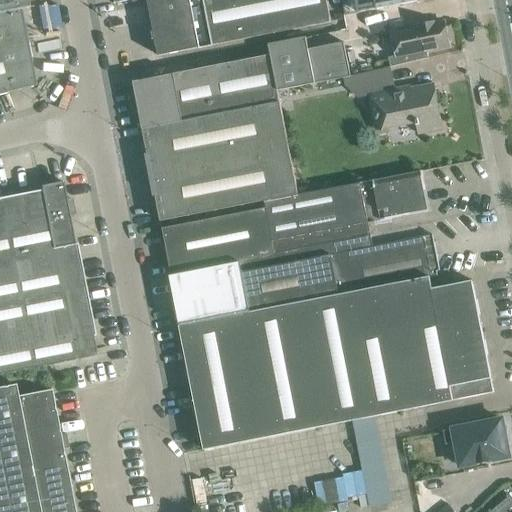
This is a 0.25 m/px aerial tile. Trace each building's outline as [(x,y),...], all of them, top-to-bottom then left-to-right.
[(0,0),(0,12),(20,8),(20,9),(28,7),(26,0),(0,0)] [(147,0),(158,56),(331,23),(326,0),(147,0)] [(417,1),(416,0),(341,0),(345,15),(417,1)] [(20,8),(0,12),(0,94),(15,91),(14,91),(35,86),(34,82),(26,43),(29,42),(29,41),(26,42),(20,9),(20,8)] [(445,25),(444,23),(433,25),(432,22),(412,26),(412,29),(386,34),(391,57),(388,58),(390,67),(428,58),(426,51),(449,46),(449,44),(450,41),(449,35),(446,33),(446,30),(444,31),(443,25),(445,25)] [(133,82),(142,129),(280,102),(277,91),(350,77),(344,43),(308,50),(306,37),(268,45),(270,56),(133,82)] [(418,134),(442,130),(433,84),(410,89),(410,86),(368,95),(375,131),(416,123),(418,134)] [(280,102),(142,129),(147,154),(145,155),(153,197),(155,196),(160,221),(298,195),(280,102)] [(266,208),(162,229),(171,274),(240,260),(370,235),(368,223),(372,222),(380,221),(396,218),(429,211),(422,174),(421,171),(264,202),(266,208)] [(0,303),(82,287),(68,215),(73,214),(71,199),(65,200),(61,182),(39,186),(40,193),(0,200),(0,303)] [(274,254),(240,260),(242,272),(242,275),(243,274),(247,295),(239,297),(236,305),(238,311),(237,311),(238,315),(250,313),(437,276),(436,271),(439,271),(432,235),(372,247),(370,235),(274,254)] [(204,450),(453,401),(493,393),(472,282),(472,281),(439,288),(437,276),(250,313),(238,315),(179,327),(199,428),(192,429),(194,439),(201,437),(204,450)] [(82,290),(82,287),(0,303),(0,374),(44,366),(81,359),(95,356),(84,297),(87,296),(86,289),(82,290)] [(73,511),(62,450),(61,449),(59,435),(50,390),(49,390),(16,397),(14,385),(0,387),(0,511),(73,511)] [(460,466),(509,457),(504,434),(507,430),(506,426),(502,424),(502,419),(443,431),(445,445),(451,444),(452,448),(456,448),(460,466)] [(65,434),(59,435),(61,449),(68,448),(65,434)] [(487,511),(505,511),(511,507),(511,498),(509,494),(487,511)]
